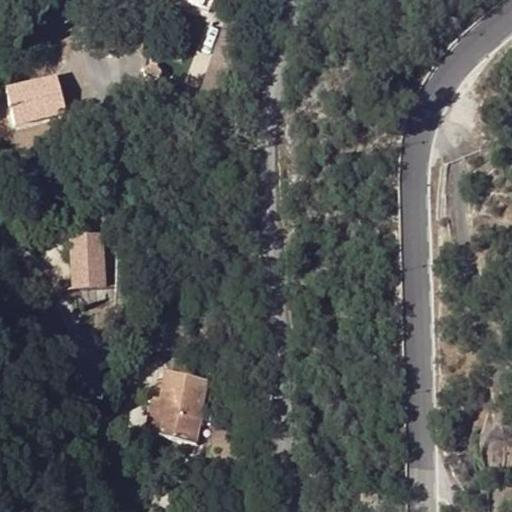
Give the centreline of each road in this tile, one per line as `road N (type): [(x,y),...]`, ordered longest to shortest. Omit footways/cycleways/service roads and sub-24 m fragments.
road 1 (tertiary): [(511,11),(455,61),(415,142),(421,511)]
road 2 (residential): [(295,0),(270,115),(266,187),(289,511)]
road 3 (unclassified): [(0,300),(81,360),(112,345),(124,314),(111,123),(76,0)]
